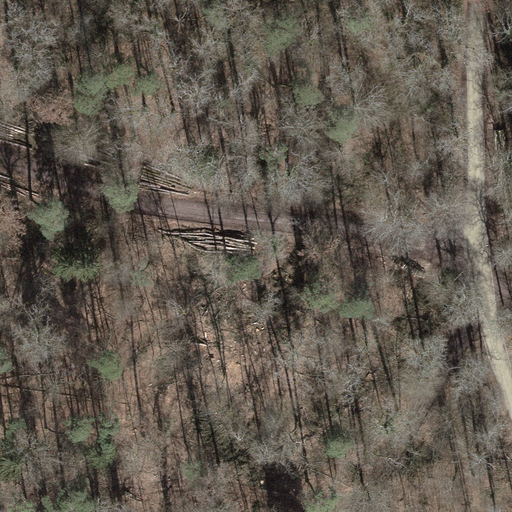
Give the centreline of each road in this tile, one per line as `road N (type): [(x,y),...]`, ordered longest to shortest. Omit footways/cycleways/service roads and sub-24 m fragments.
road 1 (track): [(511,286),(428,245),(111,195),(0,167)]
road 2 (track): [(486,0),(480,139),(489,277)]
road 3 (track): [(489,277),(354,511)]
